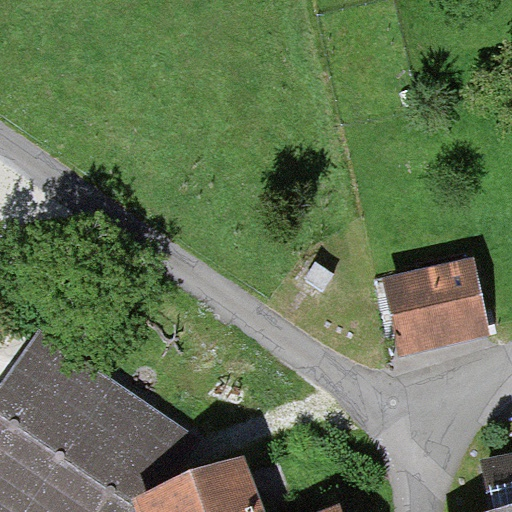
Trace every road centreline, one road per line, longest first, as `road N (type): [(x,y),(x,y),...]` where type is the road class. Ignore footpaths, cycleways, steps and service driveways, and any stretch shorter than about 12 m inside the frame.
road 1 (unclassified): [(400,416),(0,133)]
road 2 (unclassified): [(511,353),(400,416)]
